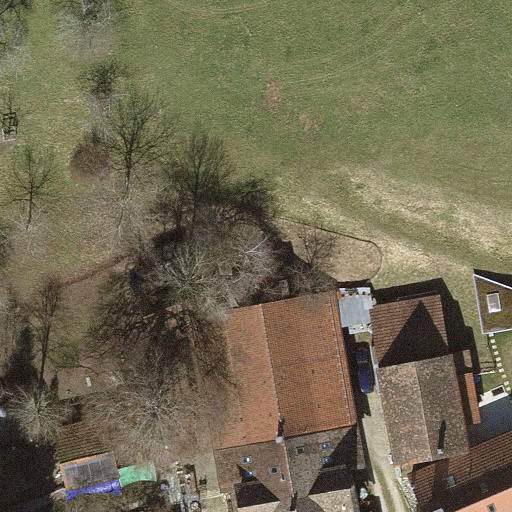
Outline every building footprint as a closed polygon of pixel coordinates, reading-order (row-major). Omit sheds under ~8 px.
[(318,248),(290,246),(289,266),(316,268),(318,248)] [(457,453),(432,304),(371,315),(396,463),(457,453)] [(353,511),(328,351),(274,358),(269,314),(196,323),(226,495),(236,494),(238,511),(353,511)] [(33,405),(0,411),(0,445),(39,437),(33,405)] [(54,434),(68,489),(118,476),(104,422),(54,434)] [(511,511),(511,439),(408,481),(420,511),(511,511)]
